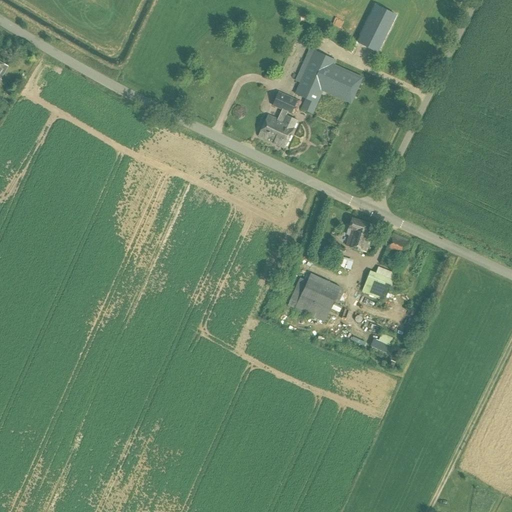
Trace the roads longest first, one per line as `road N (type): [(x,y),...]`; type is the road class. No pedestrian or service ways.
road 1 (tertiary): [(372,211),(67,61),(0,18)]
road 2 (unclassified): [(372,211),(477,0)]
road 3 (tertiary): [(511,277),(372,211)]
